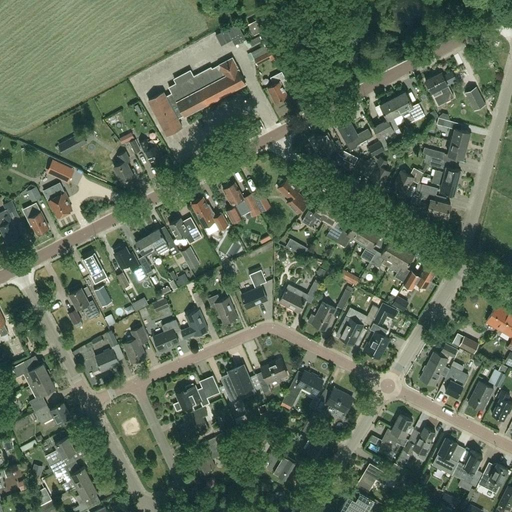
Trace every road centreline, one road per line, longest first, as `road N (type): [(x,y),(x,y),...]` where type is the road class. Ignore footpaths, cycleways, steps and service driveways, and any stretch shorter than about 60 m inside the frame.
road 1 (unclassified): [(18,268),(264,140)]
road 2 (residential): [(388,385),(271,328),(135,384)]
road 3 (unclassified): [(264,140),(508,14)]
road 4 (residential): [(264,140),(462,256)]
road 5 (residential): [(462,256),(511,75)]
road 6 (residential): [(89,402),(18,268)]
road 7 (residential): [(388,385),(462,256)]
road 8 (residential): [(310,511),(388,385)]
road 9 (residential): [(155,511),(177,477),(135,384)]
road 10 (residential): [(511,448),(388,385)]
road 11 (residential): [(149,511),(89,402)]
